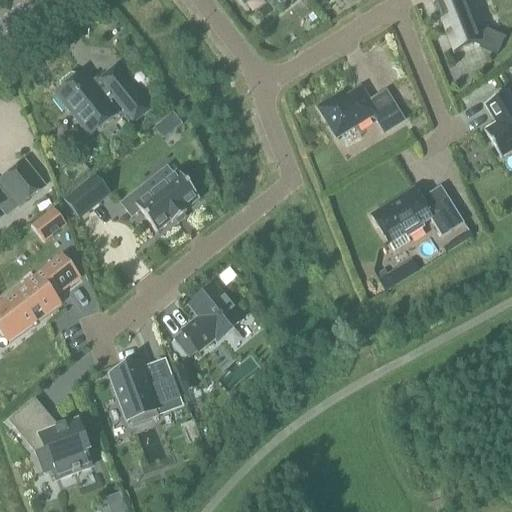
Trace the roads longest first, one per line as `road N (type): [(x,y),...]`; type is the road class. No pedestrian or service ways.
road 1 (unclassified): [(261,85),(292,176),(97,338)]
road 2 (unclassified): [(446,132),(395,5),(261,85)]
